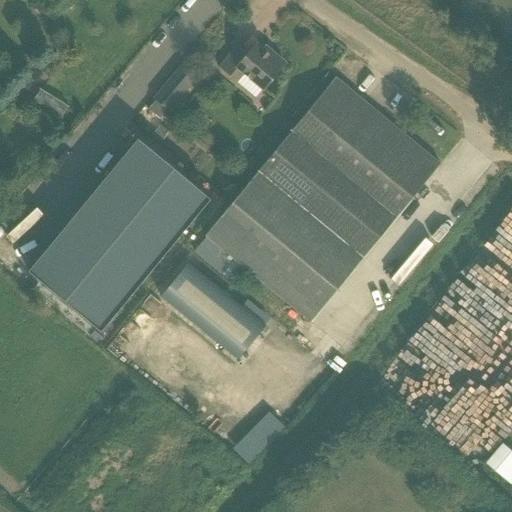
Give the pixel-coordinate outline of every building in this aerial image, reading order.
[(58,0),(67,12),(72,7),(67,0),(58,0)] [(238,45),(219,68),(237,83),(245,73),(264,89),(285,64),(270,52),(268,55),(256,44),(248,54),(238,45)] [(26,73),(36,65),(28,54),(18,62),(26,73)] [(170,112),(190,87),(174,74),(153,98),(170,112)] [(220,272),(232,258),(310,322),(362,258),(363,258),(440,164),(438,163),(436,161),(425,152),(424,150),(423,151),(410,140),(410,139),(409,138),(408,138),(395,127),(394,126),(393,126),(380,115),(379,113),(378,114),(365,103),(366,102),(349,89),(337,79),(335,77),(203,234),(205,236),(193,250),(220,272)] [(64,119),(72,105),(42,88),(34,102),(64,119)] [(31,274),(103,335),(214,202),(141,142),(31,274)] [(511,236),(471,289),(511,320),(511,236)] [(264,325),(242,307),(188,263),(161,297),(238,360),(265,326),(264,325)] [(237,449),(254,465),(290,426),(272,410),(237,449)] [(511,448),(494,433),(476,454),(511,482),(511,480),(511,448)]
